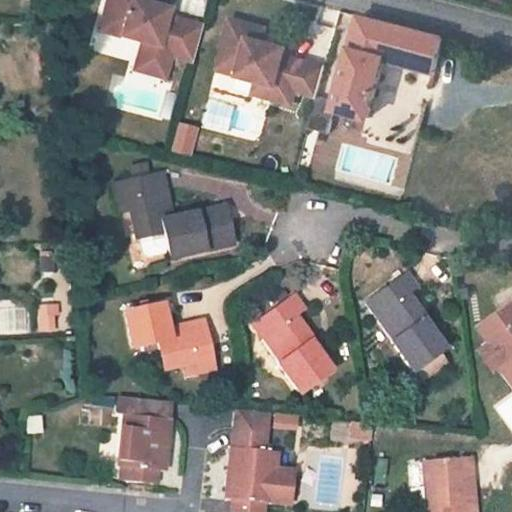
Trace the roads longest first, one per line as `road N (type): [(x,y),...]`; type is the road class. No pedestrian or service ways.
road 1 (residential): [(311,225),(511,251)]
road 2 (unclassified): [(339,0),(511,49)]
